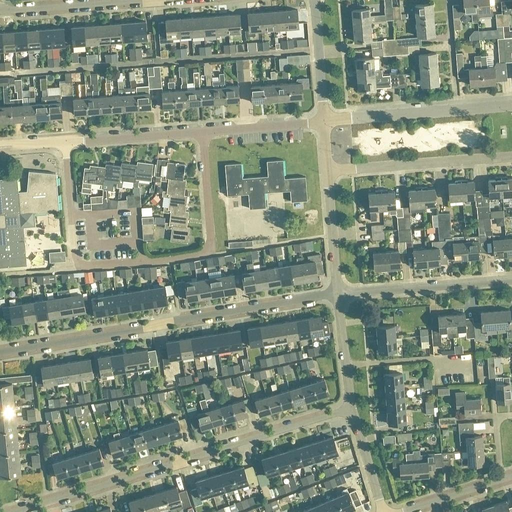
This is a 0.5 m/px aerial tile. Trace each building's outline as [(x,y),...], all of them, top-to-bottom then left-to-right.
[(477,18),(478,17),(476,0),(463,0),(464,5),(452,6),(453,18),(460,18),(459,11),(464,11),(464,12),(471,12),(473,23),(478,22),(477,18)] [(476,0),(478,17),(493,16),(492,10),(490,10),(488,0),(476,0)] [(426,23),(434,23),(433,4),(416,6),(417,18),(425,18),(426,23)] [(385,21),(393,20),(392,7),(385,8),(384,8),(385,21)] [(406,14),(401,15),(400,7),(392,7),(393,20),(401,20),(401,19),(406,19),(406,14)] [(362,28),(361,22),(370,22),(369,9),(353,10),(354,29),(362,28)] [(285,11),(286,28),(299,27),(297,10),(285,11)] [(286,28),(285,11),(272,12),(274,29),(286,28)] [(260,13),(262,30),(274,29),(272,12),(260,13)] [(260,13),(248,14),(249,31),(245,31),(246,37),(255,36),(255,31),(262,30),(260,13)] [(215,16),(216,34),(228,33),(227,15),(215,16)] [(239,15),(227,15),(228,33),(240,32),(239,15)] [(202,17),(204,35),(216,34),(215,16),(202,17)] [(190,18),(192,36),(204,35),(202,17),(190,18)] [(190,18),(178,19),(179,37),(192,36),(190,18)] [(425,18),(417,18),(418,37),(435,35),(434,23),(426,23),(425,18)] [(160,44),(173,43),(172,38),(179,37),(178,19),(165,20),(167,35),(159,36),(160,44)] [(145,22),(133,23),(134,41),(147,40),(145,22)] [(372,40),(370,22),(361,22),(362,28),(354,29),(355,41),(372,40)] [(121,24),(122,42),(134,41),(133,23),(121,24)] [(108,25),(110,42),(122,42),(121,24),(108,25)] [(98,43),(96,25),(84,26),(86,44),(98,43)] [(110,42),(108,25),(96,25),(98,43),(110,42)] [(86,44),(84,26),(72,27),(73,45),(86,44)] [(375,27),(376,41),(385,40),(384,26),(375,27)] [(51,29),(53,47),(65,46),(64,28),(51,29)] [(40,48),(53,47),(51,29),(39,30),(40,48)] [(34,53),(33,48),(40,48),(39,30),(27,31),(28,49),(28,53),(34,53)] [(14,32),(16,50),(28,49),(27,31),(14,32)] [(2,33),(4,50),(16,50),(14,32),(2,33)] [(404,39),(395,40),(395,48),(404,47),(404,39)] [(506,63),(504,39),(498,39),(500,68),(501,68),(501,74),(502,75),(507,75),(506,63)] [(297,40),(294,41),(294,40),(287,41),(288,49),(298,48),(297,40)] [(383,49),(395,48),(395,40),(382,41),(383,49)] [(404,47),(395,48),(396,56),(409,54),(408,47),(404,47)] [(134,61),(142,60),(142,48),(135,49),(136,56),(134,56),(134,61)] [(383,57),(396,56),(395,48),(383,49),(383,57)] [(421,73),(430,72),(430,67),(438,66),(437,53),(420,55),(421,73)] [(480,55),(474,56),(475,69),(469,69),(470,85),(483,84),(482,68),(481,56),(480,55)] [(287,63),(287,56),(287,57),(287,58),(279,59),(280,71),(288,70),(287,63)] [(481,56),(482,68),(483,84),(496,82),(495,67),(488,68),(487,56),(481,56)] [(355,66),(357,66),(357,72),(365,71),(366,77),(382,75),(382,70),(374,71),(373,58),(356,59),(356,60),(355,60),(355,66)] [(238,82),(244,82),(243,60),(236,61),(238,82)] [(200,89),(199,89),(201,105),(213,104),(212,88),(212,82),(210,65),(203,65),(203,76),(206,76),(206,82),(205,82),(206,88),(200,89)] [(438,66),(430,67),(430,72),(421,73),(413,74),(414,80),(421,79),(422,86),(439,85),(438,66)] [(162,88),(160,67),(154,67),(154,76),(155,89),(162,88)] [(175,91),(174,91),(176,107),(188,106),(187,90),(188,90),(186,67),(179,67),(180,77),(182,77),(182,83),(181,84),(182,90),(175,91)] [(399,88),(398,75),(397,74),(382,75),(366,77),(365,71),(357,72),(359,90),(376,89),(376,88),(391,87),(391,89),(399,88)] [(188,106),(201,105),(199,89),(200,89),(199,72),(193,73),(194,89),(188,90),(187,90),(188,106)] [(65,83),(66,96),(73,95),(72,74),(65,74),(65,83)] [(87,115),(100,113),(98,97),(99,97),(97,74),(90,75),(91,85),(92,85),(93,92),(92,92),(92,98),(86,98),(87,115)] [(212,82),(212,88),(213,104),(226,103),(225,87),(223,74),(219,75),(219,81),(212,82)] [(398,75),(399,88),(407,87),(406,74),(398,75)] [(42,97),(42,104),(35,104),(36,120),(49,119),(47,96),(47,95),(46,77),(40,78),(41,89),(42,89),(43,97),(42,97)] [(0,122),(12,122),(10,100),(9,88),(9,85),(8,80),(8,78),(0,78),(0,86),(3,86),(3,89),(4,107),(0,106),(0,122)] [(295,83),(289,84),(290,100),(302,99),(301,88),(307,87),(307,78),(296,79),(295,83)] [(18,99),(10,100),(12,122),(24,121),(23,105),(21,79),(14,80),(15,92),(17,92),(18,99)] [(125,111),(124,95),(124,89),(123,89),(123,81),(118,82),(119,95),(111,96),(112,112),(125,111)] [(136,94),(137,94),(136,81),(130,81),(131,88),(124,89),(124,95),(125,111),(137,110),(136,94)] [(100,113),(112,112),(111,96),(110,82),(105,83),(106,90),(106,96),(99,97),(98,97),(100,113)] [(47,96),(49,119),(62,118),(60,96),(66,96),(65,83),(59,84),(60,94),(47,95),(47,96)] [(163,108),(176,107),(174,91),(175,91),(174,83),(168,83),(169,88),(171,88),(171,91),(162,92),(163,108)] [(276,85),(277,101),(290,100),(289,84),(276,85)] [(80,99),(73,99),(74,116),(87,115),(86,98),(85,85),(79,85),(80,99)] [(263,86),(264,102),(277,101),(276,85),(263,86)] [(225,87),(226,103),(239,102),(237,86),(225,87)] [(264,102),(263,86),(250,87),(252,103),(264,102)] [(24,121),(36,120),(35,104),(34,90),(29,90),(30,98),(28,98),(29,105),(23,105),(24,121)] [(136,94),(137,110),(150,109),(149,92),(137,94),(136,94)] [(165,175),(165,177),(183,179),(184,164),(169,163),(169,161),(158,159),(156,172),(160,173),(161,165),(166,166),(165,175)] [(227,195),(248,193),(249,208),(265,207),(264,192),(289,190),(290,202),(307,200),(305,177),(284,179),(282,160),(266,161),(267,176),(242,178),(241,163),(224,165),(227,195)] [(136,165),(134,182),(133,182),(132,186),(138,187),(139,180),(150,181),(153,164),(137,162),(137,165),(136,165)] [(118,184),(117,184),(117,188),(122,188),(123,181),(133,182),(134,182),(136,165),(121,163),(121,166),(120,166),(118,184)] [(103,185),(101,185),(101,189),(103,189),(103,198),(102,198),(103,203),(103,210),(110,209),(108,190),(112,190),(113,183),(117,184),(118,184),(120,166),(106,165),(105,168),(103,185)] [(92,184),(101,185),(103,185),(105,168),(90,166),(90,169),(84,168),(81,193),(91,194),(92,189),(91,189),(92,184)] [(0,267),(27,266),(26,247),(24,227),(36,226),(35,214),(59,212),(56,173),(29,171),(27,191),(23,192),(19,192),(18,177),(0,178),(0,267)] [(166,193),(184,195),(186,179),(183,179),(165,177),(165,175),(161,175),(160,180),(167,181),(166,191),(166,193)] [(503,197),(501,177),(495,178),(495,180),(488,180),(490,202),(496,202),(496,197),(503,197)] [(501,177),(503,197),(509,196),(510,203),(511,202),(511,178),(507,179),(507,177),(501,177)] [(463,200),(461,180),(455,181),(455,183),(448,183),(450,201),(463,200)] [(463,200),(475,199),(475,197),(474,181),(467,182),(467,180),(461,180),(463,200)] [(423,207),(422,187),(415,188),(415,190),(409,191),(410,208),(410,213),(423,212),(423,207)] [(434,189),(427,189),(427,187),(422,187),(423,207),(436,206),(434,189)] [(387,190),(381,191),(383,210),(389,210),(390,215),(396,214),(394,192),(388,192),(387,190)] [(168,209),(185,211),(187,195),(184,195),(166,193),(166,191),(163,191),(162,197),(169,197),(168,207),(168,209)] [(369,194),(370,212),(371,221),(376,221),(375,211),(383,210),(381,191),(375,191),(375,193),(369,194)] [(135,207),(134,196),(126,196),(127,208),(135,207)] [(168,222),(168,225),(186,227),(188,211),(185,211),(168,209),(168,207),(163,207),(163,212),(169,213),(168,222)] [(485,232),(484,219),(477,220),(479,235),(485,234),(485,232)] [(168,225),(168,222),(164,222),(164,227),(171,228),(170,241),(188,243),(190,227),(186,227),(168,225)] [(415,267),(421,267),(422,269),(428,269),(426,249),(413,250),(411,229),(405,230),(406,242),(406,252),(407,255),(414,255),(415,267)] [(154,230),(142,231),(143,241),(155,240),(154,230)] [(384,231),(372,232),(372,241),(385,239),(384,231)] [(478,235),(466,237),(467,261),(474,261),(473,259),(480,258),(478,235)] [(501,259),(507,258),(506,238),(499,239),(499,235),(494,236),(494,239),(493,239),(495,257),(501,256),(501,259)] [(454,260),(461,260),(461,262),(467,261),(466,237),(453,238),(454,260)] [(426,249),(428,269),(434,268),(433,266),(440,265),(439,248),(426,249)] [(66,262),(65,251),(49,253),(50,263),(66,262)] [(399,251),(386,252),(388,272),(394,271),(394,269),(400,269),(399,251)] [(382,272),(388,272),(386,252),(373,253),(375,271),(381,270),(382,272)] [(309,262),(303,263),(305,281),(318,279),(315,262),(321,261),(320,255),(308,257),(309,262)] [(293,283),(305,281),(303,263),(302,258),(297,259),(298,264),(290,266),(293,283)] [(246,265),(248,273),(241,274),(244,291),(257,289),(254,272),(252,264),(246,265)] [(260,271),(254,272),(257,289),(269,287),(266,270),(265,265),(259,266),(260,271)] [(290,266),(278,268),(281,285),(293,283),(290,266)] [(157,267),(153,268),(153,272),(150,272),(151,280),(157,279),(157,276),(161,276),(160,269),(157,269),(157,267)] [(150,272),(153,272),(153,268),(144,268),(145,280),(151,280),(150,272)] [(266,270),(269,287),(281,285),(278,268),(266,270)] [(221,277),(224,294),(236,292),(234,275),(221,277)] [(209,279),(212,296),(224,294),(221,277),(209,279)] [(19,286),(18,278),(12,279),(12,280),(9,280),(9,286),(13,286),(13,287),(19,286)] [(212,296),(209,279),(197,281),(200,298),(212,296)] [(188,300),(200,298),(197,281),(185,283),(184,281),(176,283),(179,297),(187,296),(188,300)] [(152,289),(155,306),(168,304),(165,287),(152,289)] [(143,308),(155,306),(152,289),(140,291),(143,308)] [(460,301),(471,301),(471,290),(460,290),(460,301)] [(140,291),(128,293),(131,310),(143,308),(140,291)] [(128,293),(116,295),(119,312),(131,310),(128,293)] [(70,296),(73,313),(86,311),(83,294),(70,296)] [(107,314),(119,312),(116,295),(104,297),(107,314)] [(58,298),(61,315),(73,313),(70,296),(58,298)] [(104,297),(92,299),(95,316),(107,314),(104,297)] [(46,300),(49,317),(61,315),(58,298),(46,300)] [(49,317),(46,300),(34,302),(37,319),(49,317)] [(37,319),(34,302),(22,304),(25,321),(37,319)] [(22,304),(10,306),(13,323),(25,321),(22,304)] [(508,339),(511,338),(511,320),(510,310),(495,311),(497,328),(507,328),(508,339)] [(482,322),(473,323),(474,338),(474,341),(488,340),(487,329),(497,328),(495,311),(481,312),(482,322)] [(474,338),(473,323),(465,324),(465,314),(451,315),(453,338),(458,337),(457,331),(466,330),(466,339),(474,338)] [(448,338),(453,338),(451,315),(438,316),(439,326),(432,327),(433,341),(441,341),(440,333),(447,332),(448,338)] [(320,317),(308,319),(311,336),(312,336),(313,341),(318,340),(318,335),(323,334),(323,336),(330,335),(328,323),(321,324),(320,317)] [(299,338),(311,336),(308,319),(296,321),(299,338)] [(286,340),(299,338),(296,321),(284,323),(286,340)] [(274,342),(286,340),(284,323),(272,325),(274,342)] [(272,325),(259,327),(262,344),(274,342),(272,325)] [(378,340),(396,338),(394,325),(377,327),(378,340)] [(21,338),(20,327),(4,329),(6,340),(21,338)] [(250,346),(262,344),(259,327),(247,329),(250,346)] [(230,349),(235,348),(242,347),(240,330),(227,332),(230,349)] [(215,334),(218,351),(230,349),(227,332),(215,334)] [(203,336),(206,353),(218,351),(215,334),(203,336)] [(191,338),(194,355),(206,353),(203,336),(191,338)] [(179,340),(182,357),(194,355),(191,338),(179,340)] [(396,338),(378,340),(379,352),(397,351),(396,338)] [(166,342),(169,359),(182,357),(179,340),(166,342)] [(313,348),(314,356),(321,355),(319,347),(313,348)] [(147,350),(135,352),(137,369),(138,374),(141,373),(143,370),(143,368),(150,367),(147,350)] [(137,369),(135,352),(122,354),(125,371),(126,376),(131,375),(130,370),(137,369)] [(289,353),(290,361),(297,360),(296,352),(289,353)] [(113,373),(125,371),(122,354),(110,356),(113,373)] [(106,374),(113,373),(110,356),(98,358),(102,380),(107,379),(106,374)] [(265,359),(266,367),(273,365),(272,357),(265,359)] [(494,357),(488,358),(489,379),(496,378),(494,357)] [(78,361),(81,378),(93,376),(90,359),(78,361)] [(66,363),(69,380),(81,378),(78,361),(66,363)] [(54,365),(57,382),(69,380),(66,363),(54,365)] [(41,367),(44,384),(57,382),(54,365),(41,367)] [(386,387),(403,385),(402,373),(385,374),(386,387)] [(32,381),(31,375),(0,378),(0,395),(13,395),(12,383),(32,381)] [(177,386),(186,384),(185,376),(175,379),(177,386)] [(503,384),(496,385),(497,402),(511,401),(510,384),(509,377),(503,378),(503,384)] [(324,379),(312,383),(317,398),(329,395),(324,379)] [(139,393),(147,392),(145,380),(139,381),(141,389),(138,389),(139,393)] [(201,384),(203,392),(208,391),(209,391),(214,390),(213,382),(201,384)] [(306,402),(317,398),(312,383),(301,387),(306,402)] [(387,399),(404,398),(403,385),(386,387),(387,399)] [(294,405),(306,402),(301,387),(289,390),(294,405)] [(117,397),(116,389),(106,391),(107,399),(117,397)] [(289,390),(278,394),(283,409),(294,405),(289,390)] [(466,400),(465,392),(455,393),(456,407),(465,407),(466,414),(480,413),(479,399),(466,400)] [(283,409),(278,394),(267,398),(271,413),(283,409)] [(0,395),(0,407),(15,406),(13,395),(0,395)] [(61,406),(59,398),(48,400),(49,408),(61,406)] [(260,416),(271,413),(267,398),(255,401),(260,416)] [(388,412),(405,410),(404,398),(387,399),(388,412)] [(213,426),(209,411),(205,399),(199,401),(203,413),(197,415),(201,430),(213,426)] [(231,404),(236,419),(248,415),(243,400),(231,404)] [(220,407),(225,423),(236,419),(231,404),(220,407)] [(0,418),(16,417),(15,406),(0,407),(0,418)] [(209,411),(213,426),(225,423),(220,407),(209,411)] [(405,410),(388,412),(389,424),(406,423),(405,410)] [(0,430),(17,429),(16,417),(0,418),(0,430)] [(439,425),(456,423),(456,417),(439,418),(439,421),(439,425)] [(166,424),(171,439),(183,436),(178,420),(166,424)] [(249,421),(241,423),(242,431),(250,429),(249,421)] [(155,428),(159,443),(171,439),(166,424),(155,428)] [(143,431),(148,446),(159,443),(155,428),(143,431)] [(0,442),(18,441),(17,429),(0,430),(0,442)] [(467,451),(483,451),(483,437),(474,437),(474,429),(459,431),(460,445),(467,445),(467,451)] [(132,435),(136,450),(148,446),(143,431),(132,435)] [(397,434),(398,442),(412,441),(411,433),(397,434)] [(125,454),(136,450),(132,435),(120,438),(125,454)] [(326,457),(328,462),(333,460),(331,456),(338,453),(333,437),(321,441),(326,457)] [(125,454),(120,438),(108,442),(113,457),(125,454)] [(18,441),(0,442),(0,453),(19,452),(18,441)] [(326,457),(321,441),(309,444),(314,461),(326,457)] [(297,448),(303,464),(314,461),(309,444),(297,448)] [(303,464),(297,448),(286,452),(291,468),(303,464)] [(87,452),(92,468),(103,464),(99,449),(87,452)] [(253,449),(244,449),(244,465),(253,466),(253,449)] [(400,458),(393,459),(394,471),(400,471),(401,479),(415,478),(413,451),(413,454),(406,454),(407,463),(400,464),(400,458)] [(420,451),(413,451),(415,478),(429,477),(428,471),(435,470),(435,468),(434,454),(427,454),(420,455),(420,451)] [(483,451),(467,451),(468,458),(461,459),(462,466),(484,465),(483,451)] [(0,465),(20,463),(19,452),(0,453),(0,465)] [(75,456),(80,471),(92,468),(87,452),(75,456)] [(291,468),(286,452),(274,455),(279,472),(291,468)] [(441,453),(442,467),(443,472),(451,472),(450,458),(455,458),(454,452),(441,453)] [(262,459),(268,475),(279,472),(274,455),(262,459)] [(64,459),(69,475),(80,471),(75,456),(64,459)] [(69,475),(64,459),(52,463),(57,478),(69,475)] [(20,463),(0,465),(0,477),(11,476),(22,475),(20,463)] [(335,466),(329,468),(332,475),(338,473),(335,466)] [(232,470),(237,487),(249,483),(244,467),(232,470)] [(324,470),(326,477),(332,475),(329,468),(324,470)] [(237,487),(232,470),(220,474),(225,491),(237,487)] [(225,491),(220,474),(208,478),(213,494),(225,491)] [(306,477),(309,484),(315,482),(312,474),(306,477)] [(343,475),(335,478),(338,485),(346,482),(343,475)] [(303,486),(309,484),(306,477),(300,479),(303,486)] [(213,494),(208,478),(196,481),(201,498),(213,494)] [(335,478),(329,480),(332,487),(338,485),(335,478)] [(327,489),(332,487),(329,480),(324,482),(327,489)] [(288,483),(283,485),(286,493),(292,491),(288,483)] [(267,485),(261,487),(265,501),(271,498),(267,485)] [(280,495),(286,493),(283,485),(277,487),(280,495)] [(165,491),(170,508),(169,508),(170,511),(176,511),(183,508),(191,506),(186,491),(178,493),(177,487),(165,491)] [(313,487),(307,489),(310,496),(316,494),(313,487)] [(343,494),(336,497),(343,511),(345,511),(355,508),(346,488),(341,490),(343,494)] [(304,499),(310,496),(307,489),(301,491),(304,499)] [(165,491),(153,494),(158,511),(169,508),(170,508),(165,491)] [(155,511),(158,511),(153,494),(142,498),(145,511),(155,511)] [(329,511),(343,511),(336,497),(325,502),(329,511)] [(145,511),(142,498),(129,502),(132,511),(145,511)] [(241,502),(244,509),(250,507),(247,499),(241,502)] [(276,501),(270,503),(273,510),(279,508),(276,501)] [(510,511),(507,501),(495,505),(497,511),(510,511)] [(235,504),(238,511),(244,509),(241,502),(235,504)] [(316,511),(329,511),(325,502),(314,507),(316,511)] [(268,511),(273,510),(270,503),(264,505),(266,511),(268,511)]
